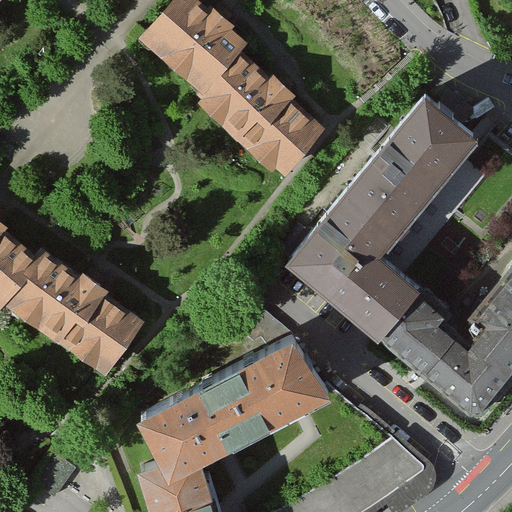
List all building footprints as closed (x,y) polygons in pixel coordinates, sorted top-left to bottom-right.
[(247,38),(200,0),(164,0),(136,35),(204,91),(238,48),(247,38)] [(321,114),(238,48),(204,91),(198,99),(280,165),(321,114)] [(416,89),(336,186),(384,225),(371,242),(414,277),(511,157),(511,155),(480,129),(458,157),(446,147),(462,127),(454,121),(467,104),(440,82),(427,98),(416,89)] [(511,157),(414,277),(413,279),(438,299),(445,305),(497,241),(511,222),(511,157)] [(375,325),(413,279),(414,277),(371,242),(384,225),(336,186),(284,250),(375,325)] [(0,216),(0,286),(34,241),(0,216)] [(511,222),(497,241),(511,253),(511,222)] [(34,241),(0,286),(0,295),(98,367),(140,310),(38,236),(34,241)] [(511,257),(511,253),(497,241),(445,305),(438,299),(431,308),(446,320),(461,332),(472,319),(466,314),(493,280),(511,257)] [(511,295),(511,257),(493,280),(511,295)] [(290,328),(222,266),(205,293),(239,316),(248,311),(265,341),(290,328)] [(416,358),(446,320),(431,308),(438,299),(413,279),(375,325),(416,358)] [(511,358),(511,295),(493,280),(466,314),(472,319),(461,332),(504,368),(511,358)] [(461,332),(446,320),(416,358),(474,405),(504,368),(461,332)] [(290,328),(265,341),(207,371),(241,438),(297,410),(324,396),(318,384),(290,328)] [(241,438),(207,371),(131,410),(157,462),(165,477),(196,461),(221,448),(241,438)] [(221,448),(196,461),(212,511),(363,511),(373,506),(423,472),(424,466),(421,462),(326,384),(318,384),(324,396),(297,410),(241,438),(221,448)] [(165,477),(157,462),(141,467),(153,511),(212,511),(196,461),(165,477)]
